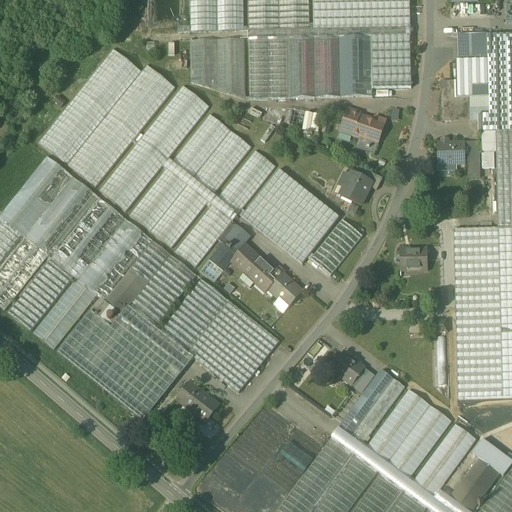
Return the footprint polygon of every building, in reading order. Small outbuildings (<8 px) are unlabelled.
[(244,0),(190,0),(191,35),(245,34),(244,0)] [(310,0),(248,0),(249,33),(311,32),(310,0)] [(368,0),(314,0),(315,32),(369,31),(368,0)] [(410,0),(371,0),(372,31),(411,30),(410,0)] [(311,32),(249,33),(249,34),(249,42),(293,41),(311,41),(311,32)] [(511,38),(468,40),(470,100),(470,118),(478,118),(478,123),(478,135),(485,135),(511,134),(511,38)] [(411,39),(372,40),(373,88),(370,88),(370,91),(412,90),(411,39)] [(311,41),(293,41),(294,101),(370,100),(370,97),(370,88),(369,40),(311,41)] [(293,41),(249,42),(250,100),(246,100),(246,101),(246,102),(294,101),(293,41)] [(245,42),(191,43),(192,85),(246,102),(246,101),(246,100),(245,42)] [(183,89),(144,138),(140,135),(176,91),(148,68),(142,74),(113,51),(39,144),(97,190),(134,144),(137,147),(100,193),(127,215),(163,169),(167,172),(130,217),(172,251),(207,208),(210,210),(176,254),(197,271),(219,243),(223,246),(200,274),(215,285),(230,266),(232,264),(245,247),(251,239),(233,225),(239,217),(218,200),(172,164),(169,161),(210,110),(183,89)] [(169,61),(169,70),(180,70),(180,61),(169,61)] [(470,100),(455,101),(455,83),(441,84),(442,124),(478,123),(478,118),(470,118),(470,100)] [(66,104),(58,98),(54,103),(62,109),(66,104)] [(361,115),(349,111),(341,135),(352,139),(360,117),(361,117),(361,115)] [(315,116),(307,114),(306,115),(296,113),(292,132),(308,135),(308,137),(313,137),(313,136),(319,137),(323,116),(316,115),(315,116)] [(252,151),(210,117),(172,164),(218,200),(220,198),(217,196),(252,151)] [(361,117),(360,117),(352,139),(360,141),(358,147),(368,151),(367,152),(369,153),(370,152),(376,154),(378,147),(386,124),(375,120),(374,125),(370,123),(370,121),(361,117)] [(511,134),(485,135),(487,215),(511,214),(511,134)] [(465,145),(454,145),(454,147),(438,148),(438,173),(457,173),(457,168),(466,167),(466,157),(465,150),(465,145)] [(31,146),(0,185),(0,212),(45,157),(31,146)] [(220,198),(218,200),(239,217),(243,220),(245,218),(241,215),(277,170),(255,153),(220,198)] [(197,278),(48,159),(0,219),(0,267),(22,240),(24,242),(26,240),(122,317),(123,318),(130,309),(194,360),(239,396),(280,344),(201,282),(164,328),(160,325),(197,278)] [(340,220),(281,173),(245,218),(243,220),(302,267),(307,261),(309,259),(340,220)] [(383,181),(367,173),(363,180),(373,185),(371,190),(377,193),(383,181)] [(363,180),(352,175),(350,178),(346,176),(340,186),(348,190),(345,197),(346,197),(344,203),(352,207),(353,205),(362,209),(371,190),(373,185),(363,180)] [(342,223),(312,260),(309,259),(307,261),(331,279),(363,239),(342,223)] [(509,229),(452,230),(454,310),(511,309),(510,306),(509,229)] [(122,317),(26,240),(24,242),(0,272),(0,308),(6,313),(48,261),(50,263),(8,315),(31,334),(73,281),(75,284),(34,336),(55,353),(97,300),(99,302),(91,313),(92,313),(111,330),(122,317)] [(257,258),(245,247),(232,264),(238,270),(245,263),(249,266),(257,258)] [(416,251),(416,254),(400,254),(401,271),(419,271),(419,274),(428,274),(428,251),(416,251)] [(276,275),(257,258),(249,266),(245,263),(238,270),(245,276),(255,286),(257,288),(266,296),(269,293),(268,293),(284,276),(285,276),(279,271),(276,275)] [(255,286),(245,276),(240,281),(251,291),(255,286)] [(284,276),(268,293),(269,293),(275,299),(277,297),(290,309),(302,296),(291,286),(292,284),(284,276)] [(511,308),(511,309),(454,310),(454,322),(511,320),(511,308)] [(122,317),(111,330),(92,313),(58,355),(144,424),(194,360),(130,309),(123,318),(122,317)] [(511,320),(454,322),(456,401),(502,400),(500,329),(502,329),(502,339),(511,339),(511,320)] [(448,322),(432,322),(432,335),(448,335),(448,322)] [(511,339),(502,339),(502,329),(500,329),(502,400),(511,399),(511,339)] [(366,371),(344,354),(331,373),(352,389),(366,371)] [(366,419),(351,439),(366,450),(368,447),(365,445),(406,390),(394,381),(366,419)] [(214,403),(191,384),(187,389),(184,387),(180,392),(183,394),(176,402),(198,419),(210,403),(213,405),(214,403)] [(368,447),(366,450),(410,482),(412,479),(452,424),(409,392),(368,447)] [(511,401),(502,402),(488,432),(511,441),(511,401)] [(210,403),(198,419),(206,426),(221,408),(214,403),(213,405),(210,403)] [(366,419),(354,410),(339,430),(351,439),(366,419)] [(456,427),(415,482),(412,479),(410,482),(434,501),(477,443),(456,427)] [(332,440),(278,511),(311,511),(353,456),(332,440)] [(510,462),(491,448),(484,457),(503,471),(510,462)] [(482,457),(450,500),(466,511),(474,511),(478,507),(481,509),(483,505),(481,503),(503,473),(482,457)] [(357,458),(316,511),(350,511),(378,474),(357,458)] [(511,511),(511,470),(481,511),(511,511)] [(381,476),(354,511),(388,511),(403,492),(381,476)] [(406,494),(392,511),(425,511),(427,510),(406,494)]
